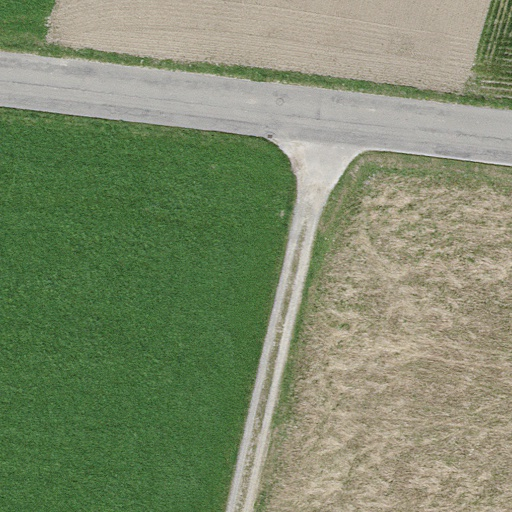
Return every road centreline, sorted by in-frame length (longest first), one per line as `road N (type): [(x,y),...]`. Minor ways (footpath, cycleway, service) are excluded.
road 1 (unclassified): [(511,139),(0,81)]
road 2 (track): [(325,119),(237,511)]
